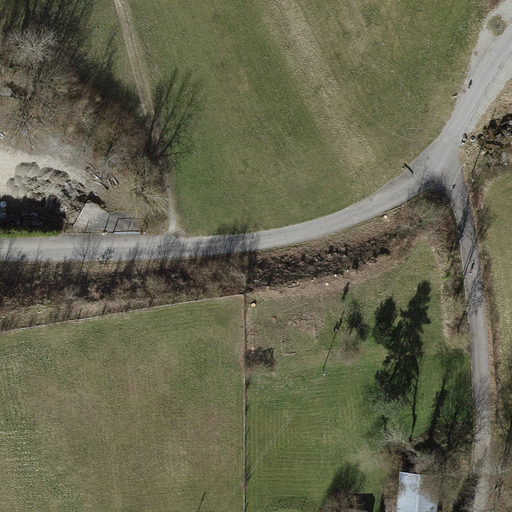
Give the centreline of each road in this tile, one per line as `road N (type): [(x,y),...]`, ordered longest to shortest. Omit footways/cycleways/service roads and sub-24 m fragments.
road 1 (residential): [(0,253),(232,246),(350,217),(445,154),(511,40)]
road 2 (track): [(116,0),(178,249)]
